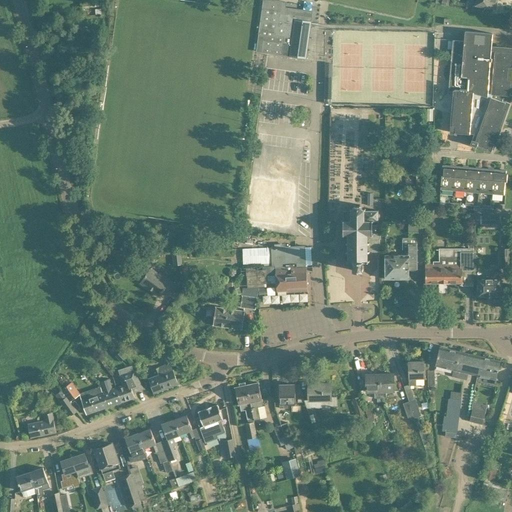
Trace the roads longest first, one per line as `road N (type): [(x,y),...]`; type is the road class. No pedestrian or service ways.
road 1 (tertiary): [(222,359),(128,324),(90,279),(17,0)]
road 2 (unclassified): [(329,339),(314,237),(321,26)]
road 3 (unclassified): [(222,359),(215,376),(63,438),(0,445)]
road 4 (tertiary): [(329,339),(502,332)]
road 5 (track): [(219,373),(249,511)]
